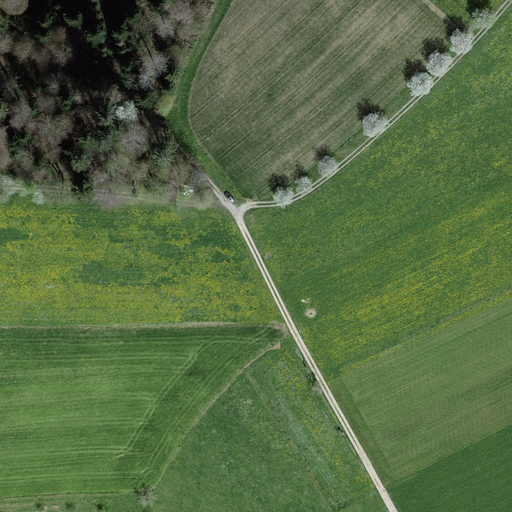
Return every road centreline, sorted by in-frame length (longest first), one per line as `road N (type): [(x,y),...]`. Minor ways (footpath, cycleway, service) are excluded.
road 1 (track): [(510,0),(410,105),(300,195),(231,205),(0,180)]
road 2 (track): [(391,511),(231,205),(159,120),(153,100),(182,0)]
road 3 (track): [(0,110),(105,94),(153,100)]
